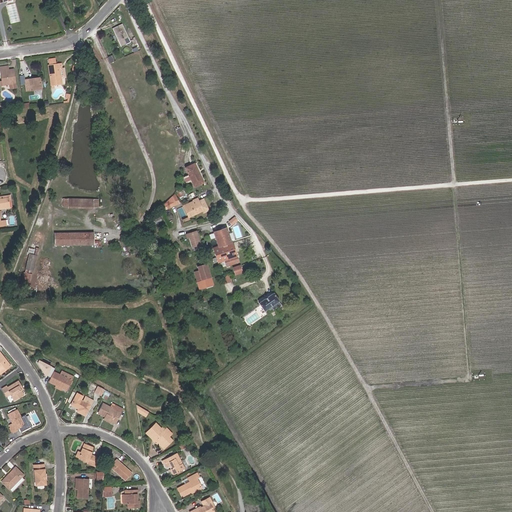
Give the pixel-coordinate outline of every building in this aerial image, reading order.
[(121,46),(122,45),(129,41),(130,41),(121,24),(112,28),(114,32),(115,32),(118,38),(117,38),(121,46)] [(48,65),(50,87),(61,85),(59,69),(61,69),(60,64),(48,65)] [(7,68),(0,68),(0,75),(1,83),(0,82),(0,86),(8,85),(9,90),(14,89),(13,79),(11,79),(11,76),(12,75),(12,71),(7,72),(7,68)] [(32,82),(32,80),(24,81),(25,92),(40,90),(39,81),(32,82)] [(203,182),(194,163),(185,167),(194,186),(203,182)] [(174,194),(164,203),(167,209),(179,203),(174,194)] [(64,199),(64,207),(68,207),(68,209),(94,209),(94,208),(98,208),(99,200),(64,199)] [(194,211),(195,214),(201,211),(202,211),(203,214),(208,211),(203,199),(199,201),(194,203),(193,201),(185,205),(190,213),(194,211)] [(0,202),(0,212),(9,211),(8,204),(8,202),(0,202)] [(230,220),(233,225),(240,220),(236,215),(230,220)] [(219,247),(231,243),(226,229),(214,233),(219,247)] [(201,246),(196,231),(188,234),(192,248),(201,246)] [(94,245),(94,241),(94,232),(56,233),(56,245),(94,245)] [(227,266),(239,262),(232,242),(231,243),(219,247),(213,249),(218,262),(225,260),(227,266)] [(25,269),(33,270),(36,255),(34,255),(35,250),(29,249),(28,254),(29,254),(25,269)] [(243,272),(240,264),(232,267),(235,275),(243,272)] [(193,270),(197,281),(212,277),(208,265),(193,270)] [(23,281),(30,283),(32,275),(25,273),(23,281)] [(212,277),(197,281),(198,286),(213,282),(212,277)] [(268,307),(279,299),(273,291),(258,302),(266,313),(270,310),(268,307)] [(268,307),(270,310),(281,302),(279,299),(268,307)] [(6,364),(0,356),(0,372),(2,375),(11,368),(8,363),(6,364)] [(73,382),(63,377),(56,373),(51,383),(68,391),(73,382)] [(63,377),(73,382),(74,379),(64,374),(63,377)] [(21,389),(23,389),(20,384),(10,390),(8,388),(4,391),(9,398),(12,396),(16,402),(25,396),(23,392),(21,389)] [(95,391),(102,395),(106,388),(99,385),(95,391)] [(80,413),(87,417),(94,403),(88,400),(85,404),(77,400),(73,407),(81,411),(80,413)] [(106,406),(101,415),(107,419),(108,417),(109,418),(108,420),(118,426),(122,417),(113,411),(113,410),(106,406)] [(138,407),(139,414),(145,418),(148,414),(138,407)] [(18,431),(22,428),(26,426),(23,418),(19,411),(10,416),(14,425),(11,427),(15,434),(18,432),(18,431)] [(169,435),(166,432),(163,429),(158,424),(148,433),(155,440),(156,438),(158,440),(162,444),(161,445),(165,449),(174,440),(169,435)] [(86,445),(82,454),(81,459),(88,462),(88,464),(96,467),(99,459),(91,456),(94,448),(86,445)] [(164,462),(165,465),(169,464),(175,475),(185,469),(178,455),(164,462)] [(116,471),(127,481),(133,474),(122,464),(116,471)] [(47,485),(47,480),(45,480),(45,475),(46,475),(46,465),(36,466),(38,486),(47,485)] [(3,483),(11,491),(25,475),(18,469),(3,483)] [(179,489),(183,497),(194,492),(195,493),(203,489),(196,476),(189,480),(191,483),(179,489)] [(79,478),(78,483),(81,483),(80,490),(79,498),(89,499),(91,479),(79,478)] [(114,486),(104,485),(104,495),(113,496),(114,486)] [(129,497),(127,497),(127,506),(130,506),(130,510),(141,509),(140,502),(139,502),(138,495),(140,495),(139,491),(129,492),(129,497)] [(214,511),(214,509),(211,504),(213,503),(211,499),(202,503),(205,508),(201,509),(201,508),(193,511),(214,511)]
